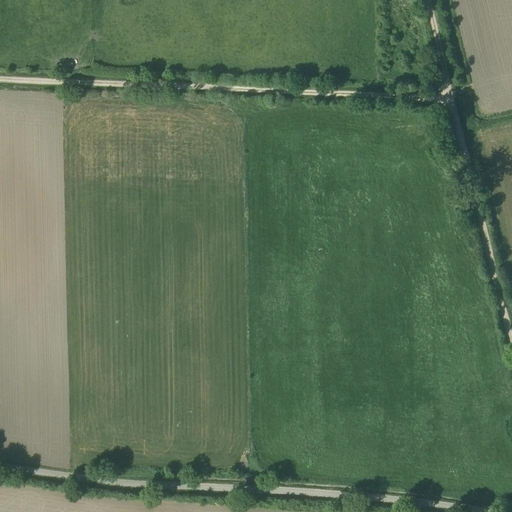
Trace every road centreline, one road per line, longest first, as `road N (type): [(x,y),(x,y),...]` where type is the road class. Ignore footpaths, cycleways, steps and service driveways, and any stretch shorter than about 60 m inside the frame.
road 1 (unclassified): [(492,511),(319,490),(132,481),(0,460)]
road 2 (track): [(0,79),(452,99)]
road 3 (track): [(511,341),(428,0)]
